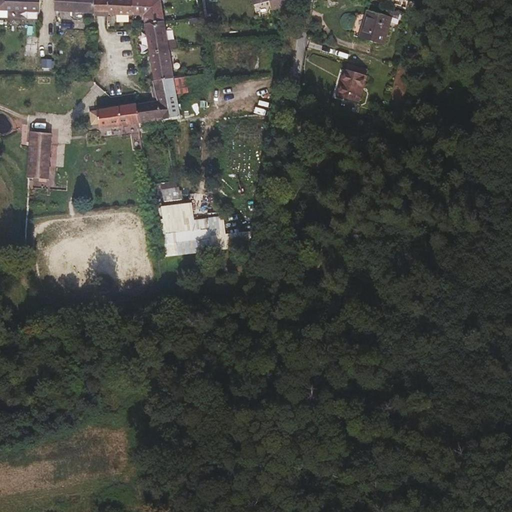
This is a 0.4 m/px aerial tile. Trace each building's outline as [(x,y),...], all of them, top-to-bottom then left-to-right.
[(55,10),(54,0),(0,0),(0,9),(55,14),(55,10)] [(95,13),(94,0),(54,0),(55,10),(95,13)] [(107,13),(107,0),(94,0),(95,13),(95,15),(107,16),(107,13)] [(132,13),(132,0),(107,0),(107,13),(132,13)] [(163,22),(159,0),(132,0),(132,13),(144,14),(146,25),(163,22)] [(383,45),(391,16),(398,18),(399,11),(386,8),(384,14),(366,9),(358,38),(383,45)] [(168,50),(163,22),(146,25),(150,52),(168,50)] [(173,78),(168,50),(150,52),(154,81),(173,78)] [(359,102),(366,75),(345,68),(337,96),(359,102)] [(179,116),(173,78),(154,81),(159,101),(136,104),(139,123),(179,116)] [(139,123),(136,104),(94,111),(95,119),(99,119),(100,128),(139,123)] [(47,189),(51,133),(31,131),(28,188),(47,189)] [(175,182),(161,183),(162,195),(176,194),(175,182)] [(216,251),(211,221),(192,223),(190,205),(159,209),(164,256),(216,251)] [(267,245),(268,231),(223,236),(221,219),(211,221),(216,251),(267,245)]
